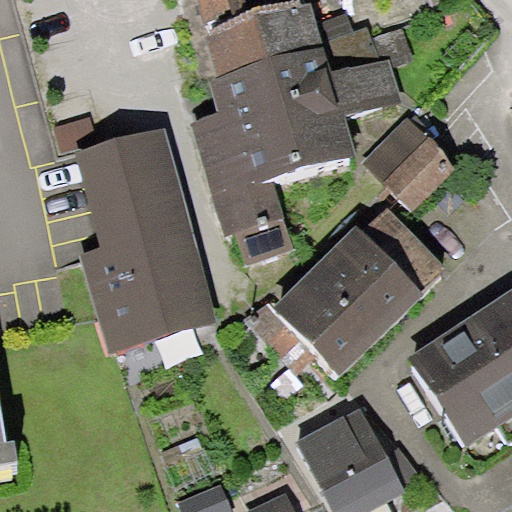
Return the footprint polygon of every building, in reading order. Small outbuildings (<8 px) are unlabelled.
[(198,0),(219,74),(211,77),(219,110),(194,118),(228,234),(239,230),(248,264),(294,248),(276,180),(357,162),(345,116),(402,103),(390,60),(413,53),(406,28),(372,38),(368,23),(354,30),(348,13),(319,19),(314,3),(306,2),(305,0),(198,0)] [(365,162),(412,210),(456,167),(409,119),(365,162)] [(166,128),(75,154),(101,242),(76,249),(107,354),(222,321),(166,128)] [(355,227),(273,307),(341,377),(424,296),(421,292),(446,268),(387,207),(361,232),(355,227)] [(511,291),(408,358),(463,445),(496,423),(507,440),(511,437),(511,291)] [(0,483),(24,479),(19,453),(14,454),(0,380),(0,483)] [(369,414),(293,453),(323,511),(397,511),(415,503),(369,414)] [(178,503),(182,511),(232,511),(236,511),(222,482),(178,503)] [(297,511),(285,489),(244,510),(244,511),(297,511)]
